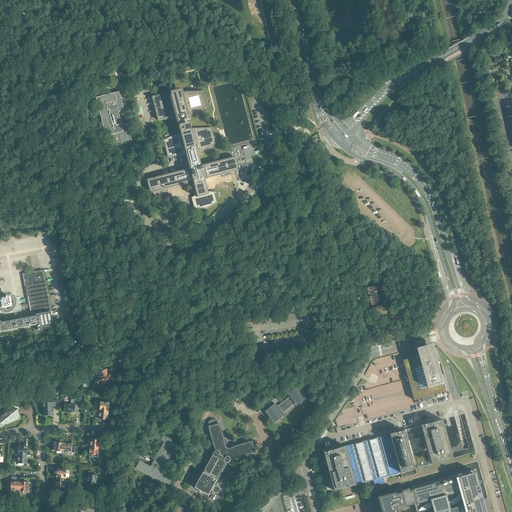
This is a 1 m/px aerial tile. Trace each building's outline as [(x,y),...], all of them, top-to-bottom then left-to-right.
[(97,71),(89,66),(86,72),(94,76),(97,71)] [(183,89),(178,90),(152,97),(158,120),(175,119),(177,119),(178,122),(180,122),(180,124),(179,124),(181,131),(180,132),(163,140),(168,157),(186,156),(187,156),(190,168),(147,179),(150,193),(153,192),(154,196),(153,197),(168,193),(167,189),(194,182),(197,195),(192,198),(194,209),(207,209),(218,203),(215,192),(209,192),(205,179),(239,170),(236,156),(228,158),(207,163),(208,164),(202,165),(199,153),(200,153),(216,144),(212,127),(194,128),(192,129),(191,121),(188,122),(187,120),(191,119),(190,116),(192,115),(207,108),(203,91),(186,92),(184,92),(183,89)] [(122,144),(132,141),(119,92),(97,98),(106,136),(109,135),(110,135),(112,146),(122,144)] [(301,150),(297,155),(302,160),(306,155),(307,154),(308,155),(315,148),(309,143),(303,150),(304,150),(302,152),(301,150)] [(220,224),(224,228),(240,211),(236,208),(220,224)] [(0,331),(33,326),(34,331),(54,328),(54,327),(53,322),(43,270),(33,272),(27,273),(27,271),(25,272),(25,273),(23,274),(25,286),(28,304),(17,306),(18,310),(29,308),(31,317),(5,322),(0,322),(0,331)] [(367,288),(372,308),(373,311),(388,307),(381,284),(367,288)] [(17,304),(16,299),(15,299),(15,298),(13,299),(14,299),(12,299),(7,300),(7,302),(6,302),(6,303),(7,303),(7,304),(8,310),(10,310),(11,310),(11,312),(14,311),(17,311),(18,310),(17,306),(17,304)] [(402,356),(403,361),(408,377),(412,392),(413,395),(414,400),(415,404),(447,395),(449,395),(451,394),(446,374),(442,375),(439,365),(438,362),(440,361),(441,365),(442,367),(444,367),(438,347),(434,348),(433,344),(417,348),(418,352),(402,356)] [(105,370),(104,371),(102,368),(96,371),(99,379),(97,380),(99,384),(111,378),(108,372),(106,373),(105,370)] [(285,415),(283,413),(295,403),(297,406),(308,397),(298,385),(288,394),(290,396),(278,406),(276,403),(265,411),(274,423),(285,415)] [(53,411),(53,406),(56,406),(59,406),(59,400),(52,400),(52,402),(43,403),(44,416),(49,416),(53,415),(53,411)] [(64,409),(64,412),(72,413),(72,412),(75,412),(76,410),(79,410),(79,405),(81,405),(81,400),(79,400),(76,400),(73,400),(73,405),(71,405),(71,404),(69,404),(69,405),(65,405),(64,409)] [(98,404),(97,410),(104,410),(104,411),(109,411),(112,412),(112,408),(109,408),(110,402),(101,402),(101,404),(98,404)] [(0,426),(4,424),(18,419),(18,409),(13,407),(0,412),(0,426)] [(108,420),(109,411),(104,411),(104,410),(97,410),(97,413),(100,414),(99,419),(108,420)] [(422,467),(432,464),(465,455),(463,450),(452,453),(451,448),(455,446),(461,440),(454,416),(449,418),(451,426),(448,427),(447,423),(446,418),(443,419),(412,428),(422,467)] [(223,471),(223,470),(227,463),(229,462),(231,459),(255,452),(254,451),(259,450),(258,449),(259,448),(259,447),(259,446),(259,445),(258,444),(258,443),(257,443),(256,442),(252,443),(252,442),(234,447),(233,445),(230,446),(228,449),(225,447),(227,444),(226,441),(225,442),(220,424),(218,424),(217,420),(216,420),(215,420),(214,420),(213,420),(212,420),(211,420),(211,421),(210,421),(210,422),(209,422),(210,426),(209,427),(211,434),(214,445),(216,450),(209,461),(208,461),(205,467),(206,467),(201,477),(200,477),(197,481),(198,482),(195,487),(200,490),(200,488),(205,491),(204,492),(209,495),(212,490),(213,490),(213,491),(214,491),(214,492),(215,492),(215,493),(216,493),(217,493),(218,493),(221,489),(219,488),(219,487),(218,486),(217,486),(217,485),(216,485),(216,486),(215,486),(214,485),(217,480),(217,481),(220,476),(221,476),(222,476),(222,475),(223,475),(223,474),(223,473),(224,473),(224,472),(223,471)] [(385,483),(384,477),(422,467),(412,428),(400,431),(399,430),(397,430),(397,432),(373,438),(346,446),(324,452),(325,457),(323,458),(323,460),(326,459),(332,480),(335,491),(356,485),(374,480),(375,486),(385,483)] [(151,466),(141,460),(137,467),(169,485),(173,478),(162,472),(175,447),(178,449),(180,444),(164,436),(162,440),(165,441),(152,465),(151,466)] [(54,451),(63,452),(63,447),(64,447),(64,443),(64,440),(61,439),(60,442),(55,442),(54,451)] [(99,449),(100,440),(91,439),(91,444),(88,444),(87,448),(90,448),(90,449),(95,449),(102,450),(102,449),(99,449)] [(73,444),(64,443),(64,447),(63,447),(63,452),(62,455),(66,455),(66,452),(75,453),(75,447),(72,447),(73,444)] [(28,446),(19,446),(19,454),(23,455),(28,455),(31,455),(31,452),(28,452),(28,446)] [(102,452),(102,450),(95,449),(90,449),(89,457),(98,458),(99,452),(102,452)] [(27,464),(28,455),(23,455),(19,454),(15,454),(15,458),(18,458),(18,463),(27,464)] [(70,473),(70,470),(58,469),(57,474),(54,474),(54,477),(57,478),(61,478),(66,478),(67,473),(70,473)] [(97,475),(92,475),(92,472),(89,471),(87,486),(93,487),(94,484),(96,484),(97,475)] [(410,490),(410,488),(381,496),(385,511),(487,511),(476,472),(413,489),(413,490),(410,490)] [(12,481),(11,493),(14,493),(14,490),(16,490),(20,490),(20,486),(21,481),(21,478),(18,478),(18,477),(12,477),(12,481)] [(69,479),(66,478),(61,478),(57,478),(56,489),(59,490),(59,487),(65,487),(66,482),(69,482),(69,479)] [(29,482),(21,481),(20,486),(20,490),(20,494),(23,494),(23,491),(29,491),(29,482)] [(296,499),(288,494),(277,511),(305,511),(302,497),(296,499)] [(56,511),(57,508),(52,507),(53,504),(49,503),(46,511),(56,511)] [(80,511),(93,511),(94,504),(81,503),(80,511)]
